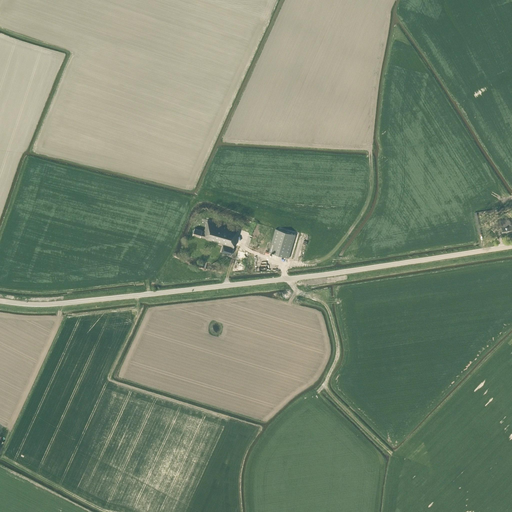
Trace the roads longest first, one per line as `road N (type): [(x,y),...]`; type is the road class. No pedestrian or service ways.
road 1 (tertiary): [(0,301),(52,304),(287,279),(511,246)]
road 2 (track): [(391,454),(326,389),(340,359),(329,308),(287,279)]
